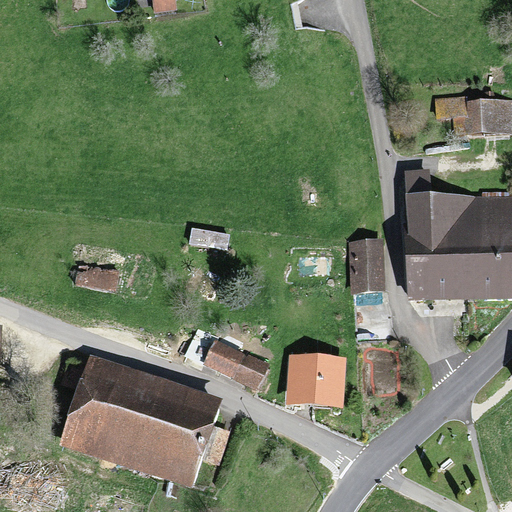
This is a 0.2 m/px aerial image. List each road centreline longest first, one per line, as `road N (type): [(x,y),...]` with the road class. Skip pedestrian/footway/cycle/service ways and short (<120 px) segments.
road 1 (residential): [(354,0),(387,172),(399,290),(413,326),(457,389)]
road 2 (unclassified): [(0,312),(369,467)]
road 3 (track): [(491,511),(457,389)]
